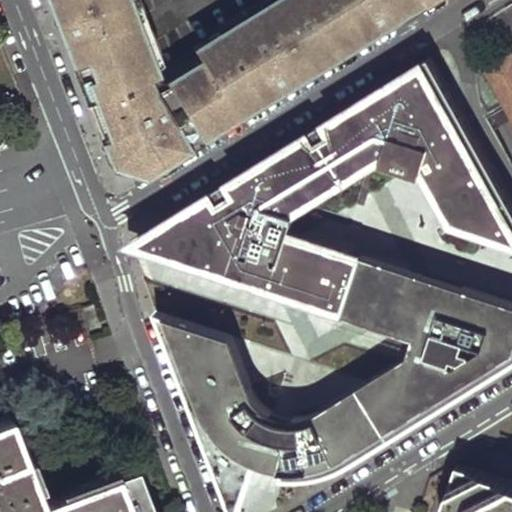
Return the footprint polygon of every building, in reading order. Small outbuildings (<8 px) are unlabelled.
[(49,0),(54,12),(63,8),(65,15),(61,25),(70,28),(73,35),(66,38),(113,159),(140,173),(423,0),(271,0),(153,73),(147,77),(141,61),(154,56),(150,45),(156,43),(144,16),(139,18),(131,0),(49,0)] [(511,52),(485,66),(511,114),(511,52)] [(511,239),(511,202),(431,55),(185,209),(186,211),(175,244),(277,277),(279,273),(272,271),(279,249),(286,251),(295,224),(304,196),(311,198),(365,162),(367,154),(422,172),(427,159),(441,164),(440,169),(440,175),(441,178),(443,183),(445,188),(448,192),(452,196),(456,199),(463,204),(465,205),(472,208),(481,212),(489,220),(498,227),(505,235),(508,237),(509,237),(509,238),(511,239)] [(427,159),(422,172),(451,219),(509,238),(509,237),(508,237),(505,235),(498,227),(489,220),(481,212),(472,208),(465,205),(463,204),(456,199),(452,196),(448,192),(445,188),(443,183),(441,178),(440,175),(440,169),(441,164),(427,159)] [(329,236),(295,224),(286,251),(279,249),(272,271),(279,273),(277,277),(175,244),(186,211),(185,209),(134,240),(310,296),(348,308),(368,248),(329,236)] [(511,362),(511,296),(368,248),(348,308),(420,331),(414,349),(324,405),(307,411),(303,411),(294,411),(284,410),(266,398),(264,397),(261,393),(257,388),(250,373),(235,331),(160,307),(237,511),(243,511),(261,456),(261,457),(269,460),(290,464),(294,464),(293,473),(297,473),(308,473),(323,471),(332,469),(346,464),(511,362)] [(157,511),(141,466),(49,497),(20,415),(0,421),(0,511),(157,511)] [(511,511),(511,480),(460,464),(443,511),(511,511)]
